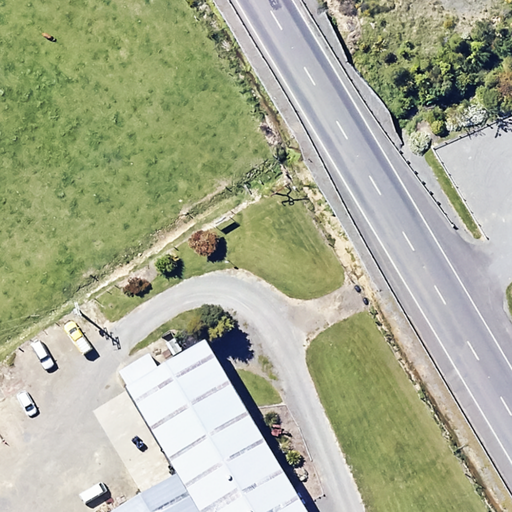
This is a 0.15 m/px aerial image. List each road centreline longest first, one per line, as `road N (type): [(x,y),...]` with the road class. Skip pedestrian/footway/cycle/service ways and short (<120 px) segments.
road 1 (track): [(350,511),(266,320),(226,298),(162,307),(114,350),(69,414),(44,511)]
road 2 (trunk): [(258,0),(511,419)]
